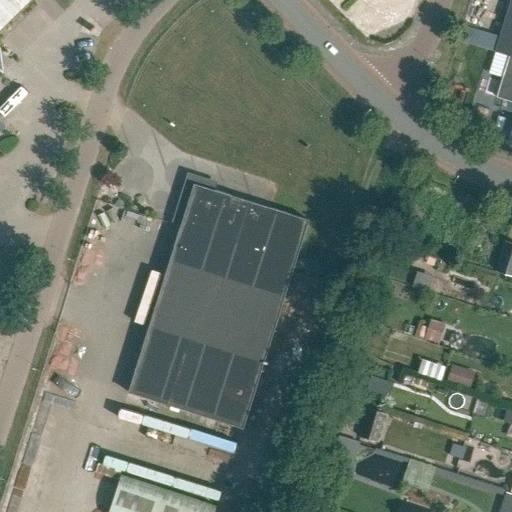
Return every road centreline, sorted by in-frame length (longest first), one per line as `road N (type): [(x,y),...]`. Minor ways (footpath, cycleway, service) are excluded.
road 1 (unclassified): [(0,411),(122,44),(162,0)]
road 2 (unclassified): [(511,181),(429,145),(375,97)]
road 3 (unclassified): [(375,97),(280,0)]
road 4 (unclassified): [(375,97),(426,49),(442,0)]
